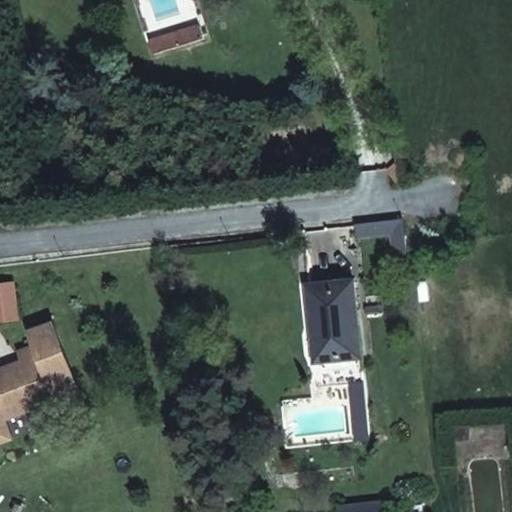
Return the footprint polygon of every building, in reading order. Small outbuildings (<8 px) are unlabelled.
[(203,27),(179,34),(183,47),(207,41),(203,27)] [(183,47),(179,34),(150,42),(155,54),(183,47)] [(409,254),(404,220),(360,224),(361,236),(394,234),(398,255),(409,254)] [(409,254),(398,255),(399,271),(411,270),(409,254)] [(355,279),(307,284),(312,326),(324,326),(327,361),(361,358),(355,279)] [(15,281),(0,283),(0,323),(21,322),(15,281)] [(0,408),(4,421),(48,405),(44,395),(77,382),(57,324),(31,335),(38,355),(19,362),(22,374),(0,382),(0,408)] [(19,362),(0,369),(0,382),(22,374),(19,362)] [(44,395),(48,405),(80,393),(77,382),(44,395)] [(352,384),(356,440),(369,439),(364,383),(352,384)]
